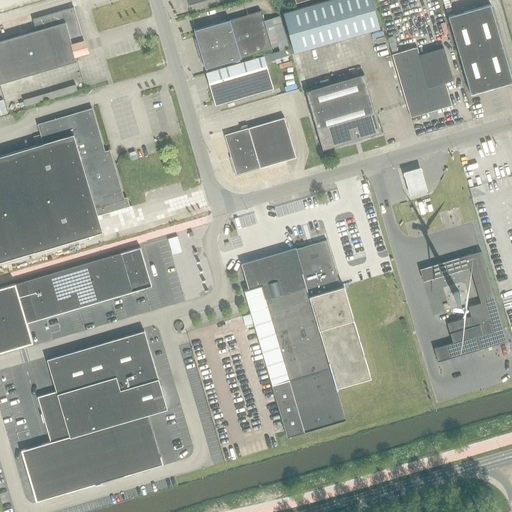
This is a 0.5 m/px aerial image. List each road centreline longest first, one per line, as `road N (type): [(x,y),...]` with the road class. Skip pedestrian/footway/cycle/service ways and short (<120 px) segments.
road 1 (unclassified): [(217,209),(511,122)]
road 2 (unclassified): [(217,209),(155,0)]
road 3 (secondary): [(511,452),(311,511)]
road 4 (secondary): [(348,511),(476,470)]
